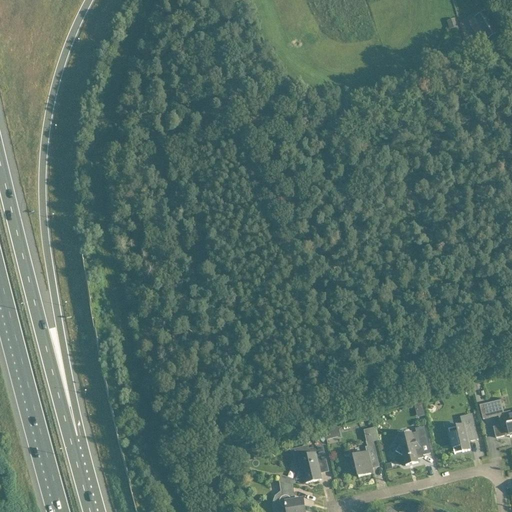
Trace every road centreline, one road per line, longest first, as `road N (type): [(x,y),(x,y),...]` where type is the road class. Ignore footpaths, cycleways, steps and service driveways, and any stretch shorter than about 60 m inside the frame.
road 1 (motorway): [(69,440),(41,162),(60,66),(88,0)]
road 2 (motorway): [(69,440),(0,169)]
road 3 (motorway): [(0,280),(61,511)]
road 4 (residential): [(332,511),(337,504),(479,472),(501,484),(506,511)]
